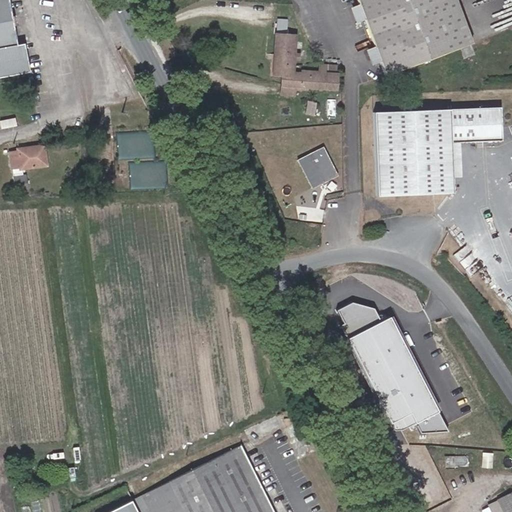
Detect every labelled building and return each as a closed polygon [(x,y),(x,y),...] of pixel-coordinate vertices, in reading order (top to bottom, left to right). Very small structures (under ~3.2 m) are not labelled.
[(16,44),(7,0),(0,0),(0,77),(28,72),(23,43),(16,44)] [(454,0),(356,0),(385,76),(471,44),(454,0)] [(54,88),(79,82),(69,33),(44,38),(54,88)] [(292,73),(295,35),(275,34),(274,55),(276,55),(275,75),(282,75),(281,86),(306,87),(335,89),(336,74),(334,74),(335,66),(321,65),(320,72),(301,71),(301,73),(292,73)] [(293,97),(294,89),(306,90),(306,87),(281,86),(280,96),(293,97)] [(501,140),(499,107),(373,112),(376,196),(452,193),(450,142),(501,140)] [(16,126),(14,118),(0,120),(0,124),(1,129),(16,126)] [(119,140),(119,157),(147,157),(146,142),(139,142),(139,136),(134,136),(134,140),(119,140)] [(45,156),(43,145),(16,149),(17,152),(9,153),(11,168),(12,168),(19,167),(19,169),(22,168),(43,166),(42,157),(45,156)] [(335,176),(321,148),(299,160),(313,187),(335,176)] [(27,191),(25,174),(22,175),(22,173),(13,175),(15,193),(27,191)] [(351,302),(337,309),(396,425),(413,417),(420,432),(446,432),(389,314),(378,318),(373,307),(351,302)] [(272,511),(240,445),(141,495),(148,511),(272,511)] [(491,461),(492,454),(484,453),(483,461),(491,461)] [(511,511),(511,491),(496,500),(502,511),(511,511)] [(122,503),(116,492),(109,496),(114,507),(122,503)] [(148,511),(141,495),(132,500),(133,503),(137,511),(148,511)] [(502,511),(496,500),(487,504),(491,511),(502,511)] [(137,511),(133,503),(114,511),(137,511)]
